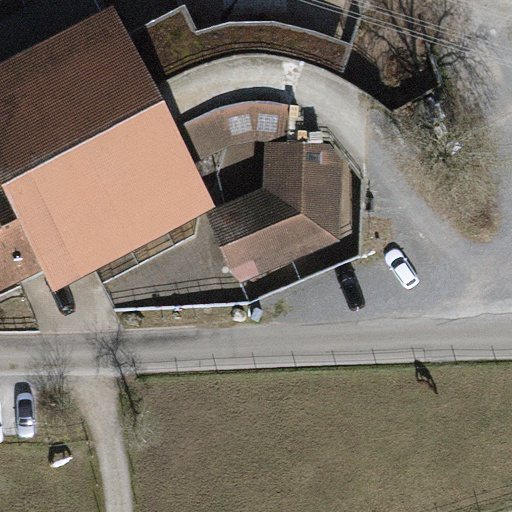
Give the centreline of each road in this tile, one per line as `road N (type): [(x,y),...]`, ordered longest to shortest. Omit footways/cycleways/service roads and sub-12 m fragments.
road 1 (unclassified): [(0,353),(511,338)]
road 2 (track): [(511,325),(378,149),(324,96),(261,76),(215,84),(168,105)]
road 3 (track): [(93,352),(117,511)]
